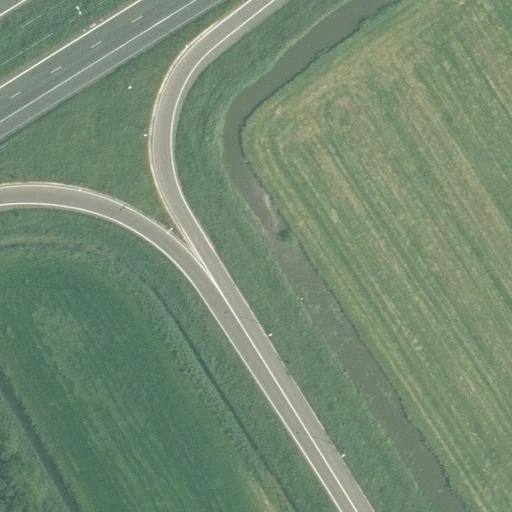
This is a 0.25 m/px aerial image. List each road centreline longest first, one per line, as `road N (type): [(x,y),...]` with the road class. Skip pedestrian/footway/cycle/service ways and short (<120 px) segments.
road 1 (motorway): [(218,289),(166,175),(162,129),(184,65),(260,0)]
road 2 (motorway): [(357,511),(218,289)]
road 3 (motorway): [(0,194),(66,196),(123,214),(218,289)]
road 4 (motorway): [(0,113),(181,0)]
